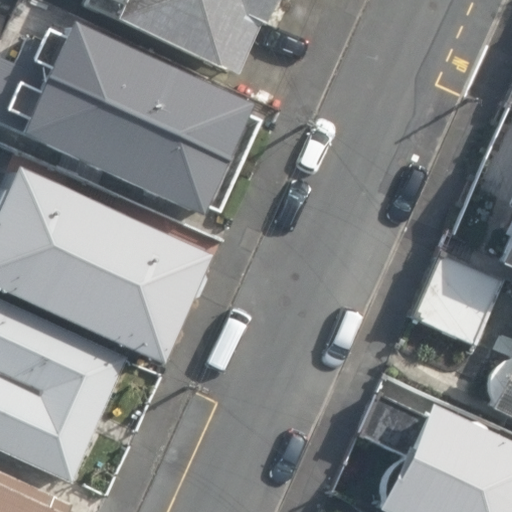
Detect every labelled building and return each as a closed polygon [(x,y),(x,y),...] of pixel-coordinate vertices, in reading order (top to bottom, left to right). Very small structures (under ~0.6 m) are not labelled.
[(264,0),(77,0),(75,5),(229,76),(264,0)] [(0,130),(13,136),(10,141),(193,223),(198,211),(213,218),(255,125),(240,118),(243,110),(60,30),(55,41),(39,34),(33,47),(19,41),(6,68),(0,64),(0,130)] [(206,255),(5,161),(0,171),(0,280),(159,354),(206,255)] [(511,176),(479,252),(511,266),(511,176)] [(490,287),(435,263),(407,324),(463,349),(490,287)] [(120,363),(0,307),(0,454),(63,484),(120,363)] [(511,343),(485,407),(511,418),(511,343)] [(511,511),(511,444),(419,405),(373,511),(511,511)] [(58,511),(0,485),(0,511),(58,511)]
